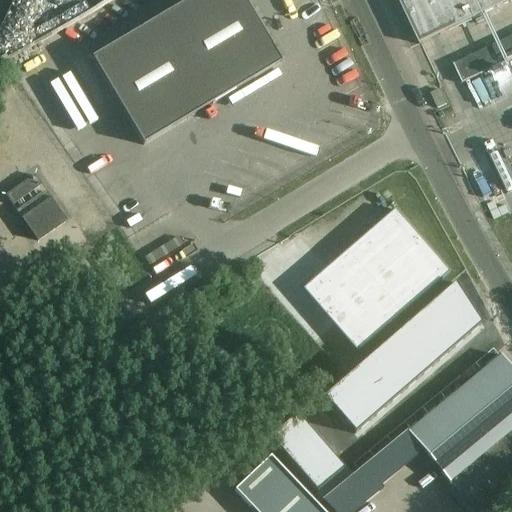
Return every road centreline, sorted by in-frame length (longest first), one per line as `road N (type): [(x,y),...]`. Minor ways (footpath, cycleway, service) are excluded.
road 1 (unclassified): [(416,137),(114,310),(74,250)]
road 2 (unclassified): [(511,319),(416,137)]
road 3 (unclassified): [(416,137),(349,0)]
